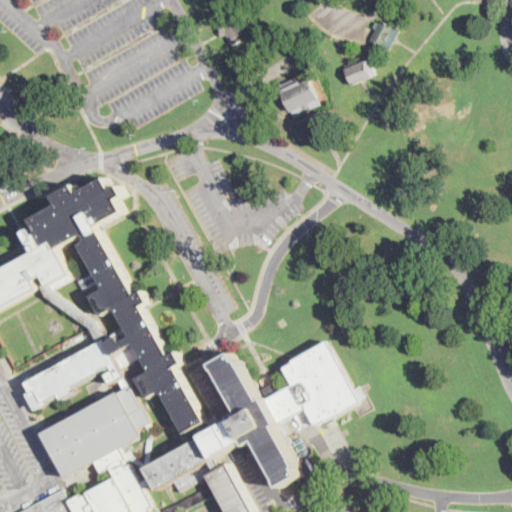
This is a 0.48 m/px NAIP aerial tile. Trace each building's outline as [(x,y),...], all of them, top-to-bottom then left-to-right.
[(248,31),(240,36),(243,40),(234,45),(228,35),(224,37),(220,30),(223,29),(220,23),(222,22),(218,15),(234,6),(248,31)] [(383,19),(401,29),(403,30),(391,51),(372,40),(378,29),(375,27),(378,21),(381,23),(383,19)] [(373,59),(379,73),(374,75),(374,76),(355,84),(348,68),(368,60),(368,61),(373,59)] [(298,77),(300,82),(303,80),(304,82),(312,79),(323,105),(296,117),(285,92),(281,93),(279,88),(282,86),(282,85),(298,77)] [(115,178),(122,191),(128,186),(133,196),(126,200),(132,212),(105,227),(142,296),(150,292),(156,304),(148,308),(173,354),(182,349),(188,360),(179,365),(180,365),(182,369),(210,420),(203,423),(208,433),(238,417),(236,415),(246,410),(222,367),(221,368),(218,362),(234,353),(238,351),(241,358),(242,359),(245,357),(263,389),(271,385),(278,381),(282,379),(287,388),(298,383),(288,366),(298,361),(296,359),(298,358),(302,356),(332,339),(362,393),(365,400),(361,402),(335,416),(330,419),(329,418),(327,419),(320,423),(310,406),(309,407),(302,410),(280,422),(300,458),(303,464),(301,466),(305,473),(286,484),(280,473),(273,458),(265,443),(258,447),(254,440),(218,457),(223,466),(233,461),(260,511),(269,511),(271,511),(138,511),(137,509),(131,511),(24,511),(23,510),(66,487),(72,498),(104,481),(118,473),(113,465),(105,470),(104,468),(99,459),(71,474),(70,473),(61,457),(47,430),(120,390),(110,370),(78,384),(80,389),(65,397),(64,394),(39,407),(31,392),(34,390),(29,381),(98,345),(88,326),(46,296),(43,289),(0,313),(0,274),(30,257),(18,237),(25,234),(31,233),(38,229),(41,236),(46,234),(38,220),(67,205),(62,196),(83,185),(88,194),(115,178)]
